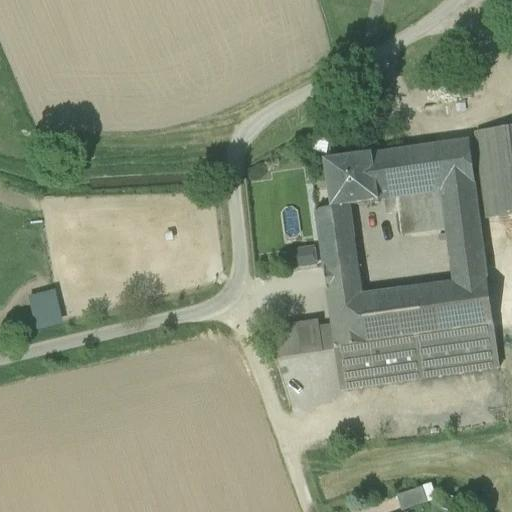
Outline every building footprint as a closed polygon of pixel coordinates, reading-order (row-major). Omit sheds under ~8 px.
[(463,84),(420,90),(423,111),(465,105),(463,84)] [(511,131),(476,136),(477,142),(469,143),(473,171),(481,170),(487,221),(511,217),(511,131)] [(469,143),(371,157),(377,199),(440,191),(475,186),(473,171),(469,143)] [(371,157),(325,164),(331,211),(349,208),(378,204),(377,199),(371,157)] [(475,186),(440,191),(446,233),(447,245),(482,240),(475,186)] [(440,191),(396,197),(401,239),(446,233),(440,191)] [(331,211),(315,213),(324,276),(358,271),(349,208),(331,211)] [(482,240),(447,245),(453,285),(487,281),(482,240)] [(358,271),(324,276),(331,328),(335,351),(369,347),(362,298),(358,271)] [(453,285),(362,298),(369,347),(493,329),(494,329),(487,281),(453,285)] [(28,297),(38,332),(66,324),(57,290),(28,297)] [(318,323),(271,330),(274,360),(322,353),(319,329),(318,323)] [(331,328),(319,329),(322,353),(335,351),(331,328)] [(369,347),(335,351),(340,392),(499,369),(493,329),(369,347)] [(422,490),(396,498),(401,511),(405,511),(427,505),(422,490)]
